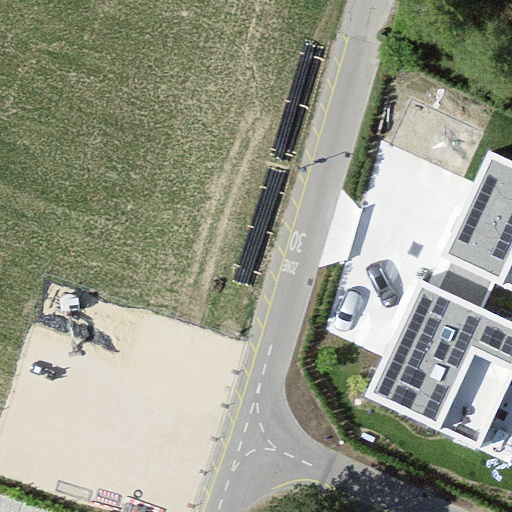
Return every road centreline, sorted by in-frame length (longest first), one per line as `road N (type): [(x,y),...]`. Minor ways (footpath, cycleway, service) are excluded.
road 1 (residential): [(247,429),(374,0)]
road 2 (residential): [(247,429),(427,511)]
